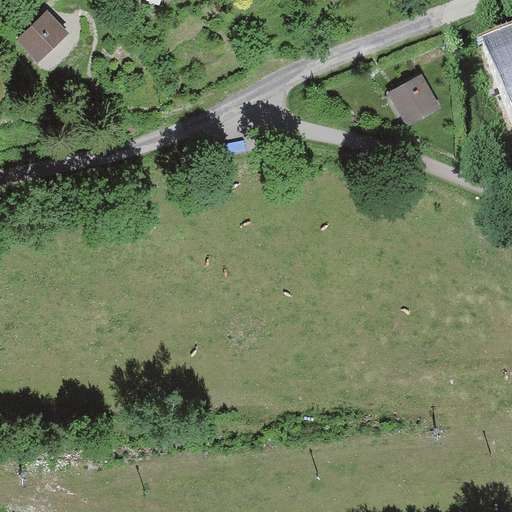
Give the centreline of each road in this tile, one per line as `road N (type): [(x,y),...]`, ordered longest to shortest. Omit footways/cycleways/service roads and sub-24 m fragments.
road 1 (track): [(0,179),(140,146),(249,101),(271,119),(359,140),(511,198)]
road 2 (residential): [(249,101),(481,0)]
